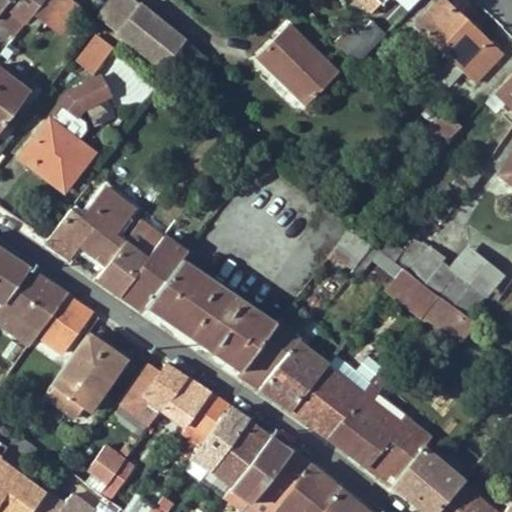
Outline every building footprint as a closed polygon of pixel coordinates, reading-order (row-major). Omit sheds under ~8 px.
[(6,0),(4,3),(26,19),(41,0),(6,0)] [(67,0),(41,0),(26,19),(37,27),(44,19),(48,23),(67,0)] [(80,9),(69,0),(67,0),(48,23),(60,33),(80,9)] [(111,0),(98,17),(161,68),(169,58),(184,39),(134,0),(111,0)] [(391,0),(391,1),(407,13),(417,0),(391,0)] [(474,80),(502,51),(447,0),(439,0),(417,24),(450,57),(462,69),(474,80)] [(0,20),(16,33),(26,19),(4,3),(0,8),(0,20)] [(358,63),(385,34),(372,21),(360,33),(352,30),(351,34),(341,34),(334,40),(358,63)] [(337,71),(288,24),(257,56),(270,69),(276,64),(288,76),(282,81),(306,104),(337,71)] [(95,34),(76,59),(93,73),(112,48),(95,34)] [(184,39),(169,58),(190,74),(205,56),(184,39)] [(6,59),(13,50),(7,45),(0,54),(6,59)] [(462,69),(450,57),(438,70),(450,82),(462,69)] [(270,69),(282,81),(288,76),(276,64),(270,69)] [(0,128),(29,90),(0,68),(0,128)] [(511,71),(496,87),(507,98),(511,102),(511,71)] [(497,108),(507,98),(496,87),(487,97),(497,108)] [(460,124),(447,112),(428,130),(442,144),(460,124)] [(44,173),(64,189),(92,152),(50,120),(29,147),(38,153),(34,161),(46,171),(44,173)] [(215,121),(208,129),(221,139),(228,131),(215,121)] [(230,147),(237,138),(228,131),(221,139),(230,147)] [(34,161),(38,153),(29,147),(22,157),(44,173),(46,171),(34,161)] [(511,198),(511,199),(511,159),(501,175),(511,182),(511,198)] [(465,193),(481,170),(468,161),(451,184),(465,193)] [(67,257),(78,243),(92,253),(106,264),(123,242),(114,234),(134,208),(106,187),(82,218),(70,208),(45,242),(67,257)] [(106,264),(97,278),(113,289),(119,293),(161,238),(138,222),(123,242),(106,264)] [(350,225),(328,254),(337,260),(340,256),(354,267),(356,265),(367,250),(373,243),(350,225)] [(373,243),(394,259),(402,248),(381,232),(373,243)] [(161,238),(119,293),(135,304),(142,309),(145,305),(181,257),(186,250),(164,234),(161,238)] [(411,238),(456,274),(463,264),(435,243),(432,245),(420,235),(417,239),(413,236),(411,238)] [(411,238),(402,248),(394,259),(403,267),(407,269),(414,260),(422,267),(415,275),(439,294),(456,274),(411,238)] [(373,243),(367,250),(375,256),(397,274),(403,267),(394,259),(373,243)] [(0,250),(0,295),(4,299),(0,304),(0,322),(31,344),(37,335),(66,294),(0,250)] [(356,265),(363,271),(375,256),(367,250),(356,265)] [(463,264),(456,274),(439,294),(462,313),(464,312),(470,316),(500,277),(471,254),(463,264)] [(241,370),(277,322),(181,257),(145,305),(173,324),(241,370)] [(407,269),(415,275),(422,267),(414,260),(407,269)] [(413,293),(429,307),(439,294),(415,275),(407,269),(403,267),(397,274),(389,284),(408,299),(413,293)] [(389,284),(386,288),(422,316),(429,307),(413,293),(408,299),(389,284)] [(92,312),(66,294),(37,335),(62,353),(92,312)] [(449,330),(456,321),(462,313),(439,294),(429,307),(422,316),(446,335),(449,330)] [(243,378),(259,389),(303,334),(312,322),(306,318),(294,334),(278,321),(277,322),(241,370),(238,374),(243,378)] [(312,322),(303,334),(310,340),(321,327),(313,320),(312,322)] [(456,321),(449,330),(462,339),(469,330),(456,321)] [(310,340),(303,334),(259,389),(270,397),(290,410),(325,366),(326,365),(304,347),(310,340)] [(87,335),(50,385),(83,408),(87,411),(123,360),(87,335)] [(147,361),(130,385),(161,408),(185,375),(181,372),(165,362),(160,370),(147,361)] [(308,423),(328,437),(361,395),(325,366),(290,410),(308,423)] [(161,408),(184,425),(208,391),(198,384),(185,375),(161,408)] [(376,375),(370,383),(380,390),(386,383),(376,375)] [(351,455),(365,466),(394,431),(366,407),(377,394),(380,390),(370,383),(361,395),(328,437),(351,455)] [(83,408),(50,385),(43,395),(76,418),(83,408)] [(187,462),(192,455),(229,405),(219,398),(208,391),(184,425),(168,448),(187,462)] [(406,416),(377,394),(366,407),(394,431),(406,416)] [(237,411),(229,405),(192,455),(210,468),(247,418),(237,411)] [(365,466),(390,486),(423,446),(430,437),(406,416),(394,431),(365,466)] [(210,468),(231,484),(269,434),(260,427),(247,418),(210,468)] [(7,446),(6,447),(27,461),(34,450),(15,434),(7,446)] [(249,503),(255,494),(290,450),(283,444),(269,434),(231,484),(228,487),(249,503)] [(471,469),(490,447),(477,435),(458,457),(471,469)] [(111,477),(132,449),(127,445),(118,456),(105,446),(89,466),(109,480),(111,477)] [(433,511),(460,482),(462,479),(423,446),(390,486),(410,502),(422,511),(433,511)] [(27,461),(6,447),(0,455),(0,511),(1,511),(29,511),(44,493),(18,473),(27,461)] [(290,450),(255,494),(275,509),(276,507),(309,465),(301,458),(290,450)] [(187,462),(181,469),(200,482),(202,479),(210,468),(192,455),(187,462)] [(322,511),(340,489),(328,480),(309,465),(276,507),(282,511),(322,511)] [(210,468),(202,479),(222,496),(223,495),(228,487),(231,484),(210,468)] [(111,477),(109,480),(100,492),(111,501),(123,485),(111,477)] [(511,478),(498,495),(509,504),(511,500),(511,478)] [(494,511),(460,482),(433,511),(494,511)] [(124,510),(126,511),(149,511),(163,494),(153,487),(143,498),(136,493),(124,510)] [(243,511),(249,503),(228,487),(223,495),(243,511)] [(322,511),(367,511),(359,505),(340,489),(322,511)] [(91,511),(95,507),(76,494),(67,506),(46,490),(44,493),(29,511),(91,511)] [(165,511),(173,501),(163,494),(149,511),(165,511)] [(249,503),(261,511),(272,511),(275,509),(255,494),(249,503)]
